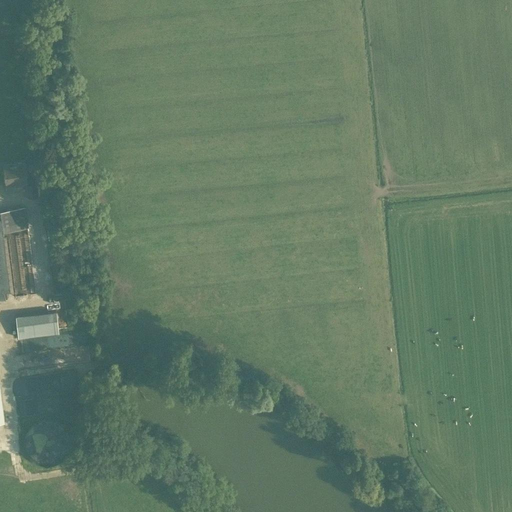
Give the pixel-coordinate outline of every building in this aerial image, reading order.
[(24,162),(3,165),(6,185),(27,182),(24,162)] [(26,187),(27,198),(37,197),(36,185),(26,187)] [(25,208),(0,210),(0,298),(36,294),(25,208)] [(56,311),(15,315),(18,336),(58,332),(56,311)] [(77,374),(18,378),(19,395),(78,390),(77,374)] [(19,417),(81,407),(78,394),(67,395),(67,397),(50,400),(49,396),(17,401),(19,417)] [(47,462),(49,461),(50,461),(52,460),(54,460),(56,459),(57,458),(58,457),(60,456),(61,454),(62,453),(63,451),(64,450),(65,448),(65,446),(66,445),(66,443),(66,441),(66,439),(66,437),(66,435),(65,434),(64,432),(63,430),(62,429),(61,427),(60,426),(59,425),(57,423),(56,422),(54,422),(52,421),(51,420),(49,420),(47,420),(45,420),(43,420),(42,420),(40,420),(38,421),(36,422),(35,422),(33,423),(32,425),(30,426),(29,427),(28,429),(27,430),(26,432),(25,434),(25,435),(24,437),(24,439),(24,441),(24,443),(24,444),(25,446),(25,448),(26,450),(27,451),(28,453),(29,454),(30,455),(32,457),(33,458),(35,459),(36,460),(38,460),(40,461),(41,461),(43,462),(45,462),(47,462)]
